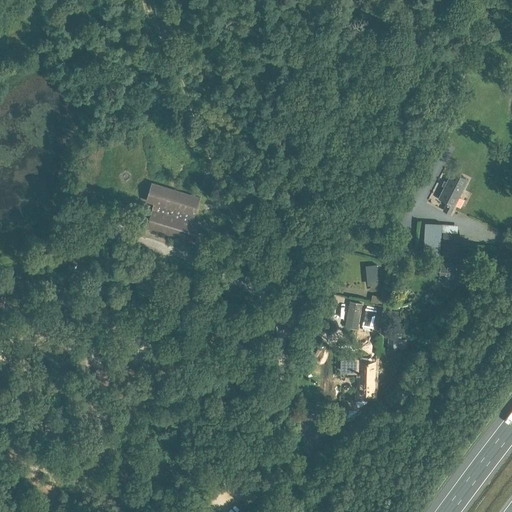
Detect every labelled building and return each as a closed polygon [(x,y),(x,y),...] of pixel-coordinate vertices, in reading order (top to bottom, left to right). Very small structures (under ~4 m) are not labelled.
[(447,143),(442,141),(439,148),(444,150),(447,143)] [(439,198),(447,201),(443,210),(451,214),(455,206),(469,179),(453,171),(439,198)] [(442,223),(426,222),(424,253),(440,254),(442,223)] [(460,233),(457,233),(445,232),(444,241),(459,242),(460,233)] [(444,243),(442,256),(458,257),(459,245),(444,243)] [(441,275),(441,281),(463,283),(464,265),(442,263),(441,275)] [(368,290),(379,289),(377,264),(366,265),(368,290)] [(380,296),(372,294),(371,301),(378,303),(380,296)] [(363,303),(359,302),(349,301),(345,327),(347,327),(358,329),(363,303)] [(383,318),(397,319),(398,311),(384,311),(383,318)] [(389,338),(388,353),(396,353),(396,347),(406,347),(406,339),(401,339),(401,338),(389,338)] [(359,396),(373,397),(375,358),(368,357),(368,356),(341,356),(341,373),(359,373),(360,373),(360,379),(361,379),(361,391),(359,391),(359,396)]
